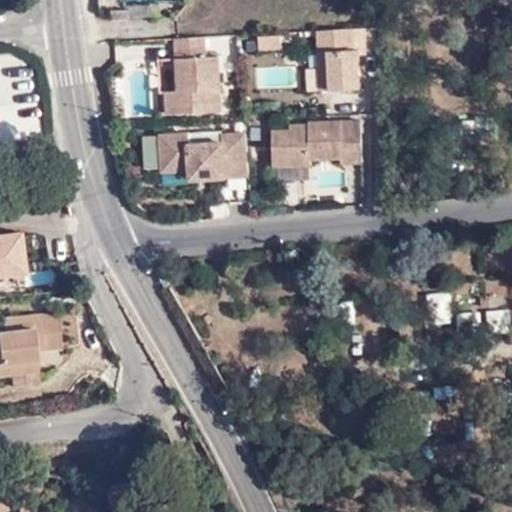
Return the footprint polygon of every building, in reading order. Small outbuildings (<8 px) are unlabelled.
[(354,50),(352,28),(319,29),(321,91),(361,89),(359,50),(354,50)] [(205,35),(176,38),(178,91),(167,91),(168,114),(222,111),(220,56),(206,56),(205,35)] [(282,50),(282,35),(259,36),(260,50),(282,50)] [(310,121),(310,125),(310,130),(291,129),(273,130),(273,166),(312,165),(311,158),(341,159),(341,164),(364,163),(362,121),(310,121)] [(205,178),(249,175),(246,134),(223,134),(224,142),(190,144),(190,133),(161,134),(162,170),(191,169),(191,170),(205,170),(205,178)] [(191,178),(205,178),(205,170),(191,170),(191,178)] [(0,282),(34,278),(28,233),(0,236),(0,282)] [(60,347),(57,311),(37,313),(38,319),(3,323),(4,332),(0,332),(0,374),(37,371),(35,350),(60,347)] [(33,501),(39,484),(12,484),(13,487),(0,491),(0,511),(19,505),(20,511),(33,511),(33,507),(33,501)] [(137,511),(131,486),(106,493),(110,511),(137,511)] [(47,511),(58,511),(61,504),(50,501),(47,511)]
